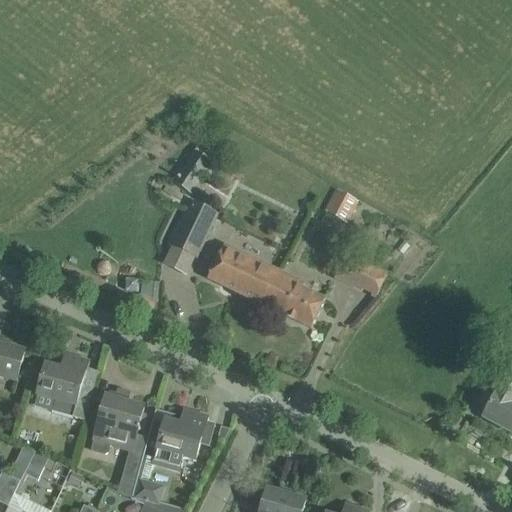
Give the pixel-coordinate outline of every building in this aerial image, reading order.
[(189,193),(212,164),(196,151),(173,180),(189,193)] [(346,224),(358,203),(336,191),(325,212),(346,224)] [(189,202),(168,245),(196,259),(217,215),(189,202)] [(224,246),(216,262),(208,280),(264,307),(280,273),(224,246)] [(386,277),(346,257),(335,280),(375,299),(386,277)] [(280,273),(264,307),(311,330),(325,301),(302,290),(305,285),(280,273)] [(0,377),(16,382),(19,373),(24,354),(0,346),(0,377)] [(45,367),(40,386),(37,396),(56,401),(52,414),(86,422),(97,379),(84,376),(87,364),(73,360),(70,374),(45,367)] [(496,395),(487,390),(480,404),(488,408),(483,419),(484,419),(485,418),(511,432),(511,390),(501,385),(496,395)] [(117,493),(131,500),(136,480),(148,439),(136,436),(138,429),(142,430),(146,416),(142,415),(143,409),(127,405),(128,398),(109,393),(107,399),(105,399),(93,442),(90,453),(104,457),(108,454),(110,448),(129,454),(117,493)] [(402,414),(392,436),(413,445),(422,423),(402,414)] [(148,439),(141,462),(146,463),(153,465),(178,472),(182,459),(195,462),(200,444),(207,446),(213,427),(205,424),(207,419),(193,416),(189,429),(179,427),(165,423),(160,438),(149,435),(148,439)] [(35,454),(24,476),(37,482),(48,460),(35,454)] [(67,483),(79,489),(84,480),(72,473),(67,483)] [(0,476),(0,503),(8,508),(14,495),(20,482),(1,474),(0,476)] [(136,480),(131,500),(144,507),(155,511),(158,511),(160,504),(165,487),(148,483),(141,481),(136,480)] [(302,511),(305,502),(267,491),(265,496),(260,494),(254,511),(302,511)] [(49,511),(14,495),(8,508),(6,511),(49,511)]
